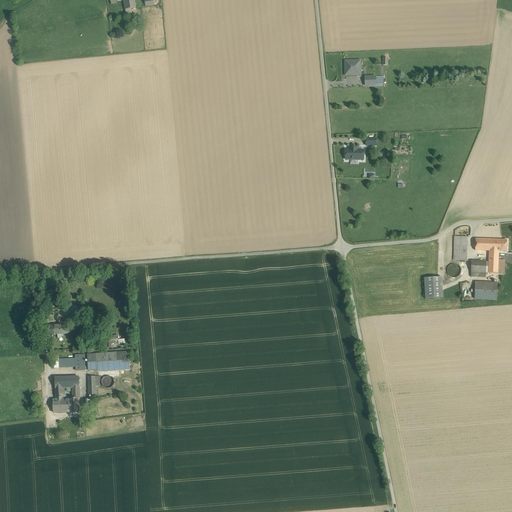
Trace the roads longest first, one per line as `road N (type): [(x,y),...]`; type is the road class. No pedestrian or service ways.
road 1 (track): [(398,511),(341,247),(318,0)]
road 2 (track): [(511,219),(467,223),(419,241),(0,273)]
road 3 (track): [(38,271),(51,423)]
